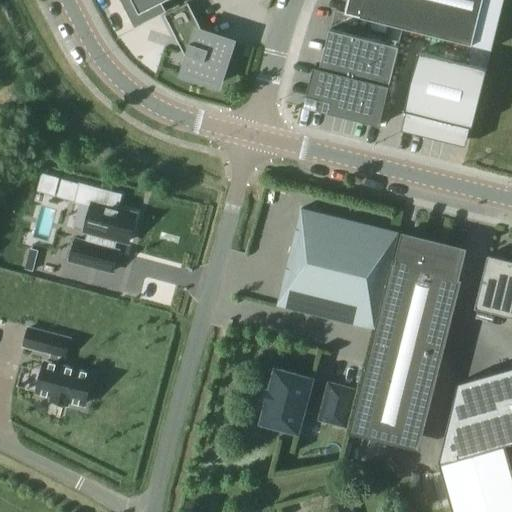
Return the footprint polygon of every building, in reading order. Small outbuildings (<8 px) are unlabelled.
[(122,0),(135,25),(164,10),(161,3),(166,0),(122,0)] [(348,0),(345,13),(472,45),(482,0),(348,0)] [(184,73),(217,84),(231,42),(198,31),(196,28),(200,26),(188,3),(164,15),(177,40),(193,45),(184,73)] [(329,29),(320,68),(314,67),(309,87),(311,88),(307,104),(350,115),(350,118),(380,125),(399,46),(329,29)] [(418,52),(399,130),(467,147),(486,69),(418,52)] [(41,175),(37,191),(54,195),(58,179),(41,175)] [(119,196),(80,185),(76,201),(92,205),(92,207),(88,206),(86,215),(89,216),(85,231),(89,232),(86,243),(76,240),(70,260),(112,271),(117,251),(108,249),(111,238),(127,242),(134,214),(116,209),(119,196)] [(301,208),(277,305),(374,329),(399,233),(301,208)] [(392,262),(349,432),(376,439),(378,429),(404,435),(406,425),(424,430),(462,280),(458,279),(463,259),(461,259),(456,278),(440,274),(447,245),(403,233),(396,263),(392,262)] [(511,260),(488,255),(475,308),(511,316),(511,260)] [(37,392),(41,393),(40,397),(47,399),(48,395),(52,396),(51,399),(67,404),(68,400),(72,402),(71,405),(79,407),(80,404),(84,405),(91,375),(56,365),(58,356),(64,357),(69,339),(29,328),(24,346),(51,354),(48,363),(45,362),(37,392)] [(511,368),(460,384),(439,463),(505,446),(511,443),(511,368)] [(275,369),(269,391),(267,390),(264,400),(267,401),(261,423),(298,433),(306,404),(322,408),(318,420),(346,427),(355,390),(328,383),(324,398),(309,394),(313,379),(275,369)] [(511,511),(511,469),(505,446),(439,463),(452,511),(511,511)] [(326,511),(351,511),(348,502),(325,509),(326,511)]
